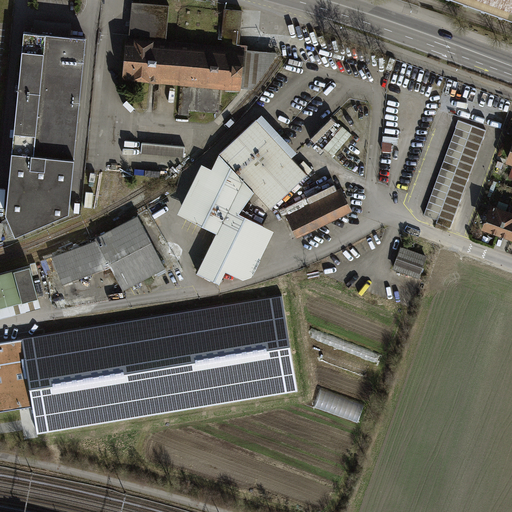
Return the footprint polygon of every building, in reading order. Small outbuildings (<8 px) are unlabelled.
[(511,0),(447,0),(511,23),(511,0)] [(124,39),(121,77),(179,82),(176,114),(186,115),(186,110),(217,113),(219,86),(249,89),(275,56),(275,52),(247,50),(248,46),(237,45),(240,10),(222,9),(219,47),(164,42),(167,5),(129,2),(126,39),(124,39)] [(84,37),(20,30),(3,213),(13,236),(66,213),(84,37)] [(253,191),(270,209),(306,175),(254,121),(219,155),(253,191)] [(335,155),(352,134),(344,127),(327,149),(335,155)] [(423,220),(449,229),(482,140),(457,130),(423,220)] [(142,155),(182,159),(183,149),(142,146),(142,155)] [(217,232),(197,272),(219,282),(225,269),(243,278),(251,275),(273,231),(237,213),(253,191),(219,155),(211,171),(202,166),(179,213),(217,232)] [(288,216),(297,236),(350,210),(341,191),(288,216)] [(482,229),(498,235),(507,212),(491,206),(482,229)] [(498,235),(511,240),(511,213),(507,212),(498,235)] [(96,240),(52,256),(62,284),(110,266),(123,290),(165,267),(138,215),(96,238),(96,240)] [(393,270),(419,280),(427,259),(401,249),(393,270)] [(29,267),(0,274),(0,308),(38,299),(29,267)] [(282,295),(0,341),(0,410),(33,405),(38,432),(297,389),(282,295)] [(360,420),(366,403),(300,382),(294,399),(360,420)]
